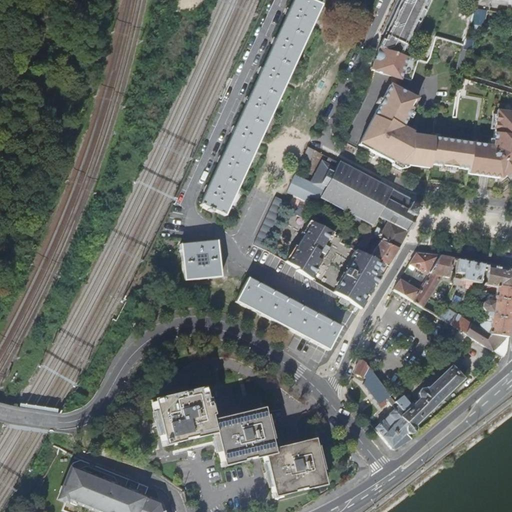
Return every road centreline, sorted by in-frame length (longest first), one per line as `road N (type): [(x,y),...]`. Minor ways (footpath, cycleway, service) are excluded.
road 1 (residential): [(0,412),(76,420),(98,406),(141,346),(189,325),(252,343),(328,401)]
road 2 (residential): [(511,204),(407,187),(331,147),(326,129),(387,0)]
road 3 (residential): [(511,264),(408,247),(328,401)]
road 4 (secondary): [(511,375),(389,477)]
